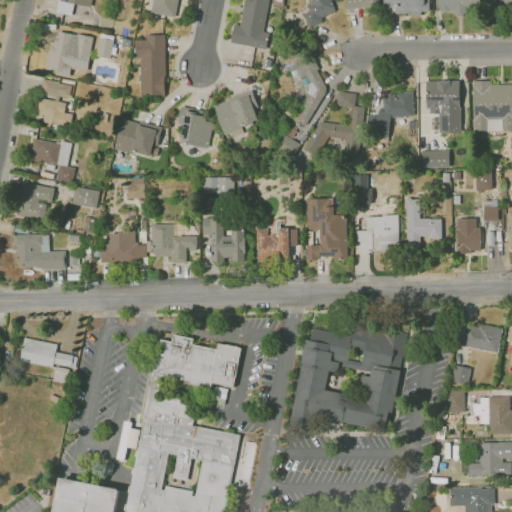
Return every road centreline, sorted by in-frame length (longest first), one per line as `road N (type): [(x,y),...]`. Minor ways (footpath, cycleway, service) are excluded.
road 1 (residential): [(511,291),(0,300)]
road 2 (residential): [(511,49),(353,55)]
road 3 (residential): [(0,124),(24,0)]
